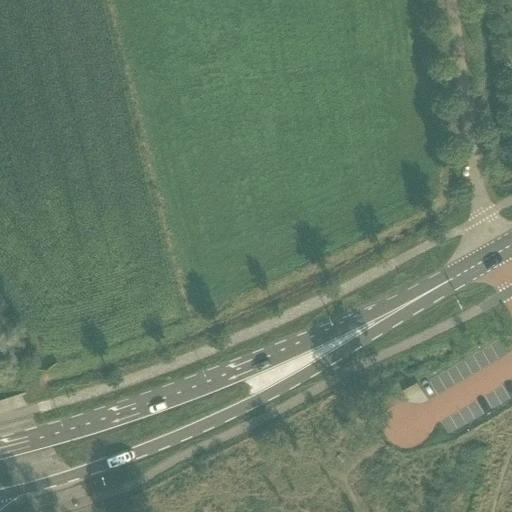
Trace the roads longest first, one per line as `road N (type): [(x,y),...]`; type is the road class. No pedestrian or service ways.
road 1 (tertiary): [(0,495),(121,459),(253,403),(436,288)]
road 2 (tertiary): [(436,288),(125,419),(0,454)]
road 3 (unclassified): [(493,257),(453,0)]
